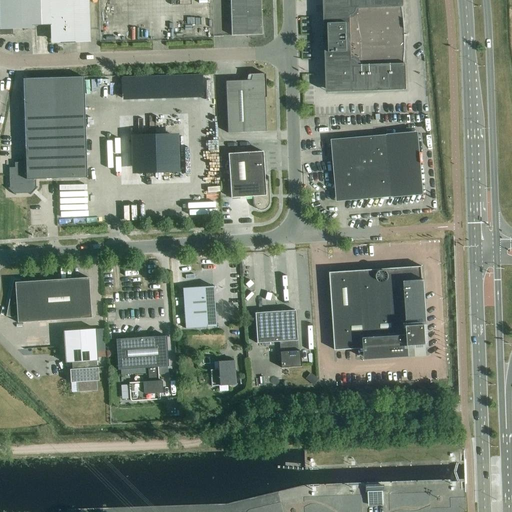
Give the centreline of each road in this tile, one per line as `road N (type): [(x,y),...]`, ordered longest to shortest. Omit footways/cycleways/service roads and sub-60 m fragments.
road 1 (track): [(297,413),(254,419),(193,444),(0,450)]
road 2 (residential): [(0,257),(299,236)]
road 3 (residential): [(0,59),(290,52)]
road 4 (primary): [(464,0),(474,252)]
road 5 (primary): [(496,244),(487,0)]
road 6 (residential): [(299,236),(290,52)]
road 7 (unclassified): [(480,408),(297,413)]
road 8 (primary): [(506,435),(496,262)]
road 9 (primary): [(474,252),(480,408)]
